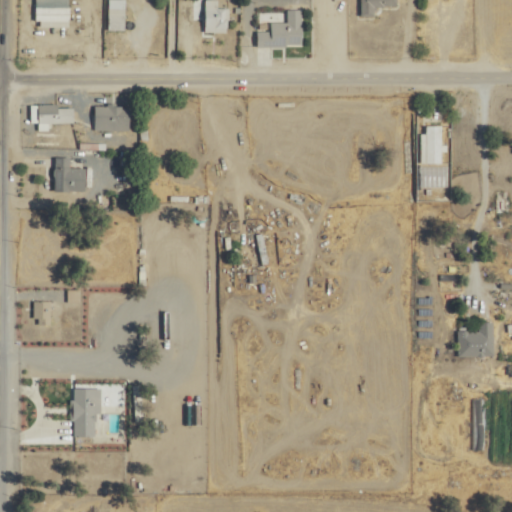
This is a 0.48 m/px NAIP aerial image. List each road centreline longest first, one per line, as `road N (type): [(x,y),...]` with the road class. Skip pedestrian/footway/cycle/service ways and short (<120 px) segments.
road 1 (residential): [(511,73),(6,84)]
road 2 (tertiary): [(0,495),(6,84)]
